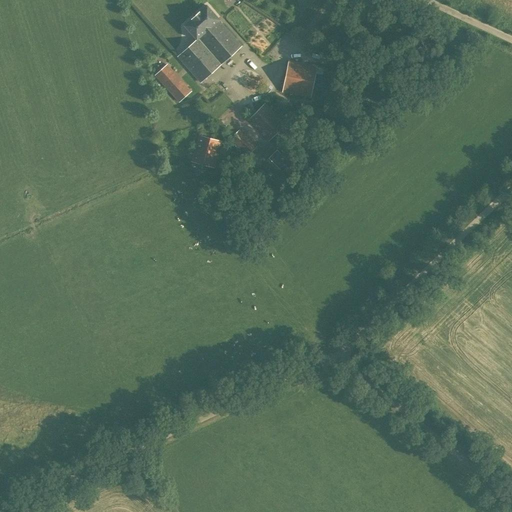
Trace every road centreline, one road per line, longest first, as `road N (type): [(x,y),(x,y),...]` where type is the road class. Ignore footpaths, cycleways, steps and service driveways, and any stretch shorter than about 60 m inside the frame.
road 1 (unclassified): [(0,509),(343,354)]
road 2 (unclassified): [(343,354),(511,181)]
road 3 (unclassified): [(511,501),(343,354)]
